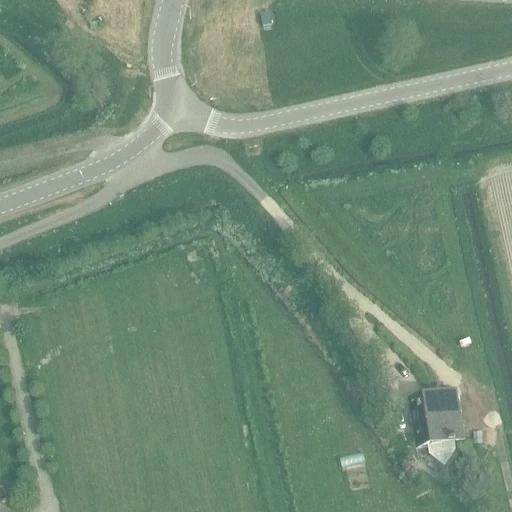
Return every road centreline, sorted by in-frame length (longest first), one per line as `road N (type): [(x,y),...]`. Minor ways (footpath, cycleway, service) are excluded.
road 1 (unclassified): [(179,107),(200,120),(244,127),(511,69)]
road 2 (tertiary): [(0,205),(120,157),(179,107)]
road 3 (track): [(511,316),(478,165),(511,159)]
road 4 (track): [(0,164),(94,144),(120,157)]
